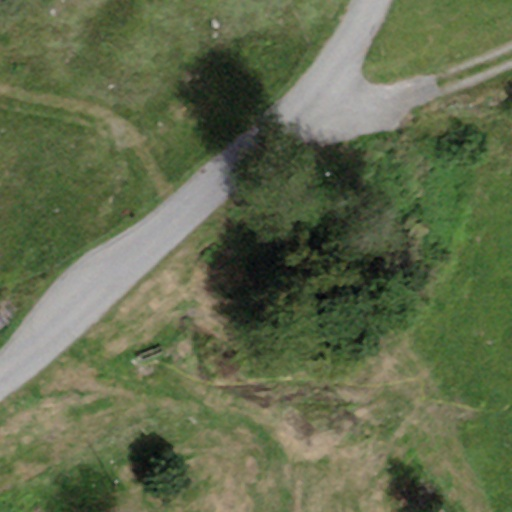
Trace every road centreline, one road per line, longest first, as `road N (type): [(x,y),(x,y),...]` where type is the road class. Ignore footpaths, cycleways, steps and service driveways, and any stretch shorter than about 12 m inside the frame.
road 1 (track): [(0,98),(137,134),(205,195)]
road 2 (track): [(320,85),(358,104),(387,101),(511,52)]
